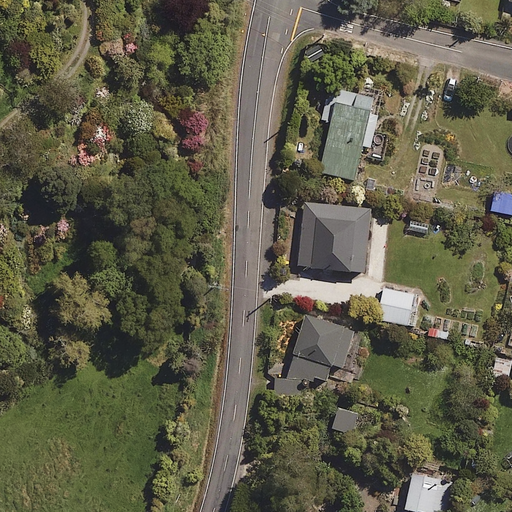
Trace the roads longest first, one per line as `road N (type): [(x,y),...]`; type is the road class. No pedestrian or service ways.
road 1 (secondary): [(213,511),(238,375),(257,91),(273,0)]
road 2 (residential): [(283,0),(511,63)]
